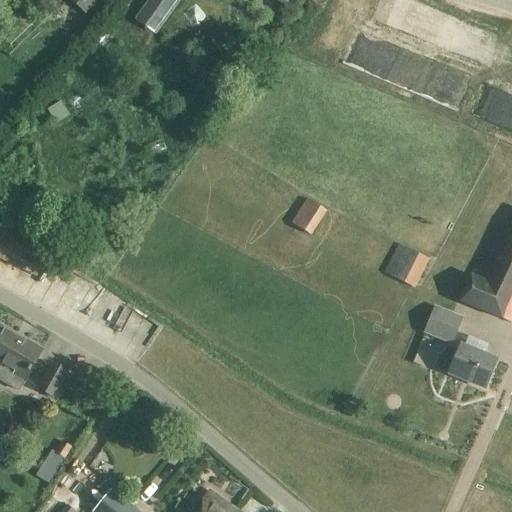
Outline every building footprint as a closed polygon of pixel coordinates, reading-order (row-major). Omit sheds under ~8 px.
[(86,19),(102,3),(98,0),(76,0),(71,5),(86,19)] [(156,35),(181,0),(151,0),(136,21),(156,35)] [(198,0),(191,0),(175,29),(207,47),(225,15),(198,0)] [(57,126),(71,117),(62,103),(48,111),(57,126)] [(308,201),(293,224),(313,236),(328,213),(308,201)] [(481,277),(471,273),(459,304),(502,321),(511,320),(511,207),(510,206),(481,277)] [(414,289),(429,261),(399,245),(384,273),(414,289)] [(435,307),(424,334),(452,346),(463,318),(435,307)] [(0,381),(20,391),(25,381),(26,382),(44,351),(0,326),(0,381)] [(484,390),(497,361),(486,356),(488,352),(468,343),(466,347),(462,346),(450,376),(484,390)] [(53,361),(38,386),(54,396),(69,370),(53,361)] [(63,442),(55,454),(66,461),(73,449),(63,442)] [(103,500),(93,511),(138,511),(111,490),(103,500)] [(238,511),(239,511),(209,490),(193,511),(238,511)]
